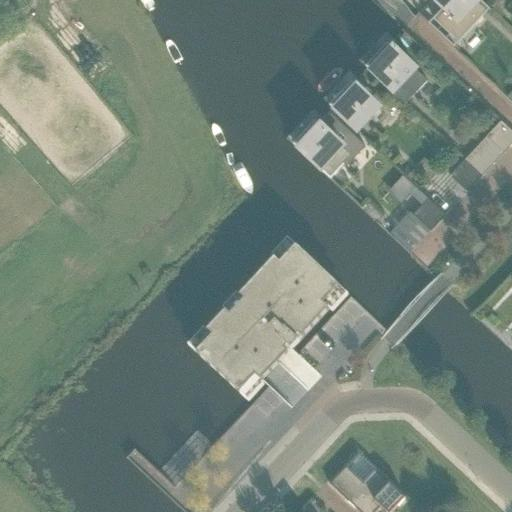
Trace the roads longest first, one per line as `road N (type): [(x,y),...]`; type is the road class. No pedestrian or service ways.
road 1 (unclassified): [(511,494),(428,413),(399,400),(368,400),(330,417),(240,511)]
road 2 (residential): [(511,120),(409,21)]
road 3 (residential): [(423,256),(511,167)]
